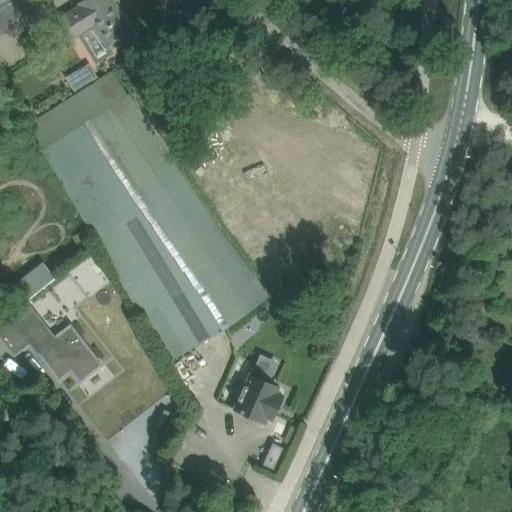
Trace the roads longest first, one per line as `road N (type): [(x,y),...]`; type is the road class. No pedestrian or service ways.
road 1 (secondary): [(303,511),(424,243),(458,134)]
road 2 (residential): [(458,134),(387,128),(231,0)]
road 3 (secondary): [(458,134),(477,0)]
